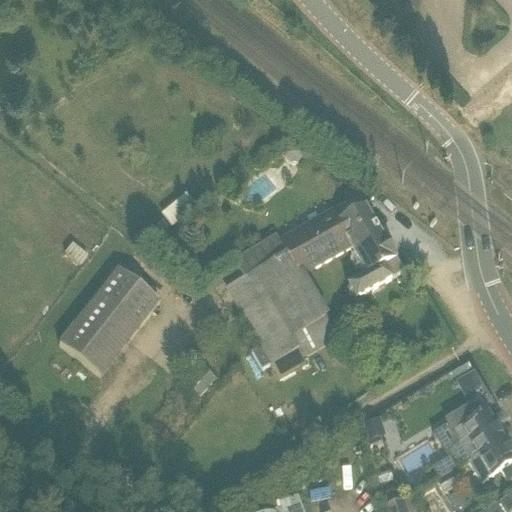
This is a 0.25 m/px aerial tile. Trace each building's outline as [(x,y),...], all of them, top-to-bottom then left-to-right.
[(160,217),(171,229),(196,208),(185,196),(160,217)] [(279,246),(279,245),(275,239),(236,263),(246,279),(252,276),(286,255),(300,280),(350,252),(353,257),(383,240),(365,209),(337,226),(331,216),(279,246)] [(156,228),(162,234),(169,229),(163,222),(156,228)] [(191,240),(191,226),(175,227),(176,241),(191,240)] [(396,261),(383,240),(353,257),(366,278),(347,289),(355,303),(391,282),(403,274),(396,261)] [(180,257),(170,251),(164,259),(175,266),(180,257)] [(297,352),(269,368),(278,384),(307,368),(303,360),(337,341),(300,280),(286,255),(252,276),(297,352)] [(101,382),(160,307),(119,274),(59,349),(101,382)] [(224,292),(269,368),(297,352),(252,276),(246,279),(224,292)] [(468,366),(446,378),(452,387),(455,385),(463,399),(481,389),(468,366)] [(199,400),(216,381),(200,367),(184,386),(199,400)] [(430,470),(437,484),(454,473),(467,466),(504,443),(487,414),(476,421),(468,408),(442,423),(445,428),(432,436),(447,461),(430,470)] [(385,438),(380,421),(362,426),(368,443),(385,438)] [(467,466),(480,487),(501,475),(505,483),(511,478),(511,455),(504,443),(467,466)] [(437,484),(435,485),(444,498),(462,487),(454,473),(437,484)] [(401,500),(397,490),(384,495),(388,505),(401,500)] [(302,511),(297,498),(259,511),(302,511)] [(511,511),(511,504),(509,498),(486,511),(511,511)] [(382,509),(383,511),(404,511),(402,503),(382,509)]
